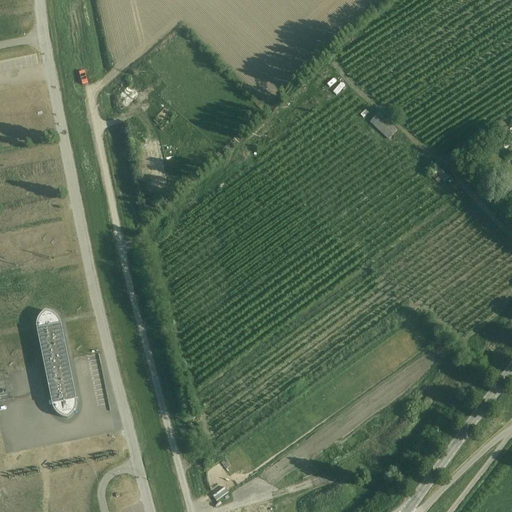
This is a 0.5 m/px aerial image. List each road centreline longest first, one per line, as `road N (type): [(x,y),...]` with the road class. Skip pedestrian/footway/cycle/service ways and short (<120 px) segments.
road 1 (tertiary): [(137,465),(45,37)]
road 2 (unclassified): [(190,511),(92,93)]
road 3 (tertiary): [(408,511),(511,370)]
road 4 (unclassified): [(420,511),(511,427)]
